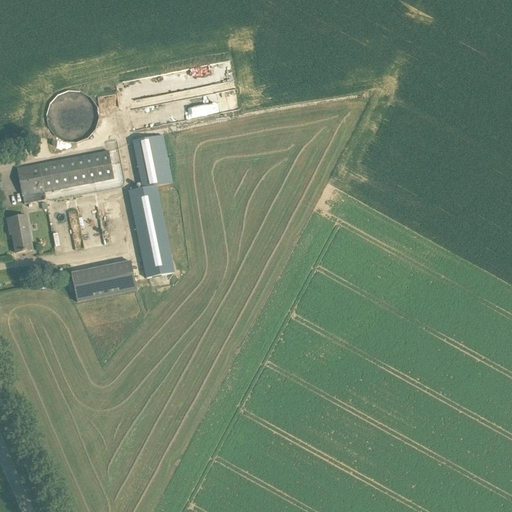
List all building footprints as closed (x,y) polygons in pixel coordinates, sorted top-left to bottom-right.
[(209,115),(239,110),(231,64),(188,71),(190,80),(184,81),(186,92),(184,93),(185,98),(206,94),(209,115)] [(117,95),(98,96),(99,109),(118,108),(117,95)] [(133,142),(142,190),(157,187),(172,184),(163,136),(133,142)] [(46,201),(45,193),(114,179),(109,152),(18,170),(23,197),(25,205),(46,201)] [(175,275),(157,187),(142,190),(128,192),(146,281),(175,275)] [(77,210),(68,212),(75,246),(84,244),(84,248),(104,245),(100,218),(79,221),(77,210)] [(7,220),(10,236),(13,235),(16,254),(33,251),(27,216),(7,220)] [(131,263),(71,275),(77,303),(137,291),(131,263)]
